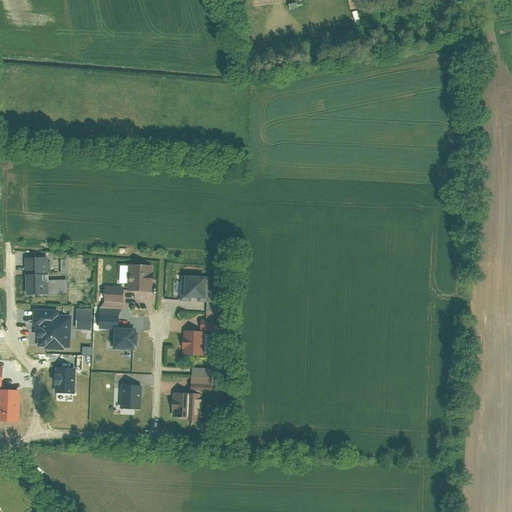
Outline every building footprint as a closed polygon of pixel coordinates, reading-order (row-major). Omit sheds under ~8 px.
[(354,0),(349,0),(351,10),(357,8),(354,0)] [(359,10),(353,12),(356,24),(362,22),(359,10)] [(48,256),(24,257),(25,294),(67,294),(67,280),(48,280),(48,256)] [(152,264),(128,263),(127,289),(151,290),(152,264)] [(208,280),(183,279),(182,301),(207,303),(208,290),(208,280)] [(123,287),(101,286),(100,307),(122,308),(123,287)] [(208,290),(207,303),(207,310),(218,310),(219,291),(208,290)] [(92,311),(75,310),(74,332),(91,333),(92,311)] [(62,312),(34,311),(34,327),(39,327),(38,348),(69,348),(70,318),(62,318),(62,312)] [(219,320),(199,320),(199,331),(211,332),(218,332),(219,320)] [(100,322),(100,329),(115,330),(114,351),(135,353),(136,330),(123,329),(123,324),(100,322)] [(199,331),(182,331),(182,356),(202,356),(202,354),(210,354),(211,332),(199,331)] [(224,365),(216,364),(215,369),(215,378),(214,396),(223,396),(224,365)] [(191,368),(190,377),(212,377),(215,378),(215,369),(191,368)] [(75,370),(56,370),(56,381),(51,381),(51,389),(55,389),(55,396),(75,397),(75,370)] [(212,377),(190,377),(190,393),(202,393),(211,394),(212,377)] [(143,383),(119,382),(118,411),(142,412),(143,383)] [(22,393),(2,392),(1,425),(20,426),(22,393)] [(190,393),(173,392),(172,418),(201,419),(202,393),(190,393)]
